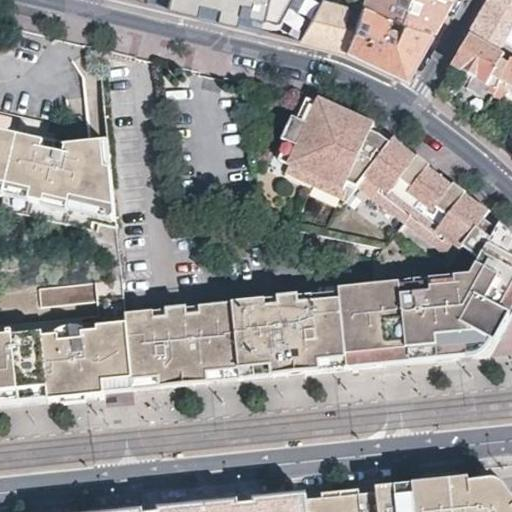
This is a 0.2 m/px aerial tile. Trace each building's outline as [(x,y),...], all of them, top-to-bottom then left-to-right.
[(163,0),(170,1),(204,10),(296,32),(314,0),(163,0)] [(358,0),(314,0),(296,32),(299,33),(301,38),(312,40),(336,45),(339,42),(343,44),(358,0)] [(428,25),(398,13),(394,22),(380,16),(385,8),(363,0),(358,0),(343,44),(372,57),(402,71),(428,25)] [(363,0),(385,8),(398,13),(428,25),(439,7),(442,0),(363,0)] [(511,0),(489,0),(486,5),(470,34),(496,50),(502,40),(511,45),(511,0)] [(511,59),(496,50),(470,34),(462,47),(452,64),(473,77),(487,85),(483,89),(493,94),(511,60),(511,59)] [(511,60),(493,94),(502,100),(510,84),(511,85),(511,60)] [(487,85),(473,77),(466,87),(480,95),(483,89),(487,85)] [(318,100),(317,100),(309,98),(304,110),(312,114),(318,100)] [(511,309),(511,235),(497,222),(493,226),(487,221),(481,216),(485,211),(480,206),(456,186),(451,182),(424,161),(403,146),(388,134),(385,140),(377,135),(365,129),(367,123),(346,113),(318,100),(312,114),(304,110),(280,161),(291,166),(318,178),(344,194),(348,187),(357,193),(359,189),(408,218),(455,257),(463,247),(480,261),(477,265),(468,276),(427,280),(428,293),(398,296),(397,283),(370,286),(336,289),(337,293),(344,372),(423,363),(433,362),(462,359),(470,357),(476,355),(481,351),(485,344),(492,332),(498,335),(511,309)] [(511,121),(499,144),(511,155),(511,121)] [(52,140),(32,136),(30,139),(0,132),(0,195),(112,220),(105,142),(63,146),(62,154),(49,152),(52,140)] [(318,178),(291,166),(288,173),(315,185),(318,178)] [(357,193),(348,187),(344,194),(318,178),(315,185),(348,206),(357,193)] [(477,265),(377,247),(367,259),(370,286),(397,283),(427,280),(468,276),(477,265)] [(427,280),(397,283),(398,296),(428,293),(427,280)] [(337,293),(122,315),(123,326),(129,383),(130,395),(143,393),(231,384),(276,379),(281,378),(344,372),(337,293)] [(120,296),(101,298),(104,327),(123,326),(122,315),(120,296)] [(0,394),(44,390),(45,403),(61,401),(84,399),(97,398),(101,398),(99,385),(129,383),(123,326),(104,327),(92,328),(93,338),(85,339),(81,337),(77,334),(71,333),(66,332),(61,333),(58,335),(54,337),(51,338),(47,343),(39,344),(0,346),(0,394)] [(0,336),(0,346),(39,344),(38,334),(0,336)] [(99,385),(101,398),(130,395),(129,383),(99,385)] [(0,394),(0,407),(33,404),(45,403),(44,390),(0,394)] [(472,487),(472,480),(462,481),(424,485),(363,492),(306,497),(307,511),(511,511),(511,503),(496,484),(472,487)] [(307,511),(306,497),(164,511),(307,511)]
